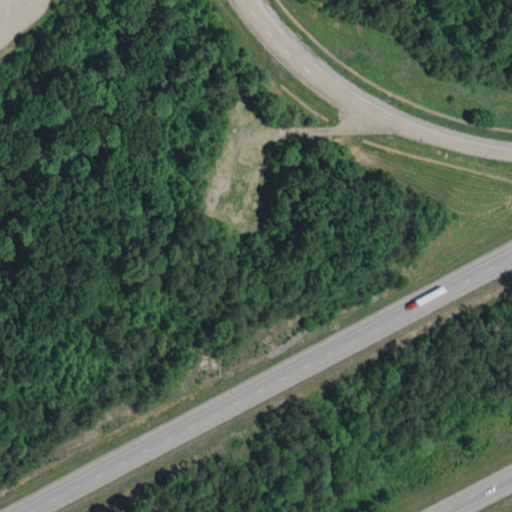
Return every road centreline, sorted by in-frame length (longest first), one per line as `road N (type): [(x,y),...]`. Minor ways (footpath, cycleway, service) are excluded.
road 1 (motorway): [(511,255),(28,511)]
road 2 (motorway): [(511,154),(370,116),(306,73),(240,0)]
